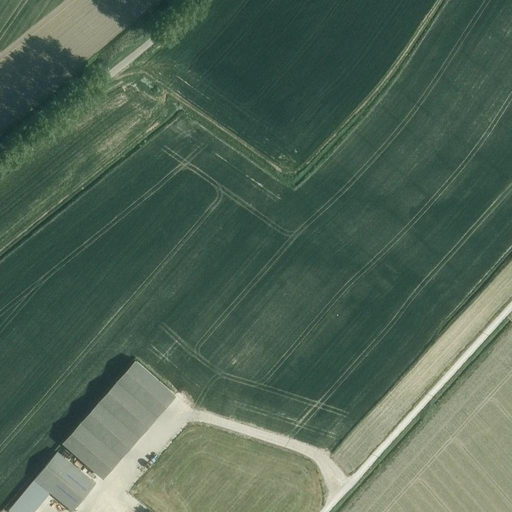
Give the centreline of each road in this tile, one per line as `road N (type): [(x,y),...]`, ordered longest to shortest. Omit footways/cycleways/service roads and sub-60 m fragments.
road 1 (unclassified): [(323,511),(511,308)]
road 2 (unclassified): [(0,166),(200,0)]
